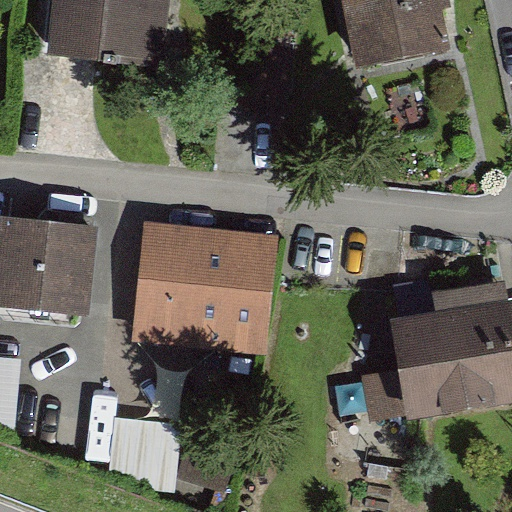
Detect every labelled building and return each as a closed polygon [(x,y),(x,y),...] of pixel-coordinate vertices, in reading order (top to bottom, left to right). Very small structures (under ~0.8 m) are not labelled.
[(52,0),(47,61),(163,71),(169,0),(52,0)] [(452,0),(341,0),(356,75),(463,53),(452,0)] [(96,235),(1,225),(0,235),(0,311),(87,320),(96,235)] [(282,241),(145,229),(134,351),(272,363),(282,241)] [(511,333),(508,309),(386,328),(401,425),(511,406),(511,333)] [(117,489),(180,490),(181,426),(118,425),(117,489)]
